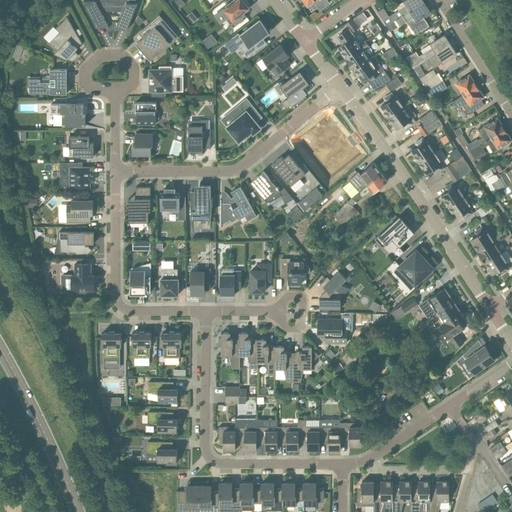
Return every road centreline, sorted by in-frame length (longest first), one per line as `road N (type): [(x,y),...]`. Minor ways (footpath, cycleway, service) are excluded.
road 1 (residential): [(206,310),(209,458),(342,464)]
road 2 (residential): [(489,308),(338,87)]
road 3 (residential): [(338,87),(237,168),(114,171)]
road 4 (residential): [(114,171),(117,303),(129,311),(206,310)]
road 5 (residential): [(342,464),(380,453),(511,364)]
road 6 (primary): [(0,348),(77,511)]
road 7 (residential): [(511,118),(437,0)]
